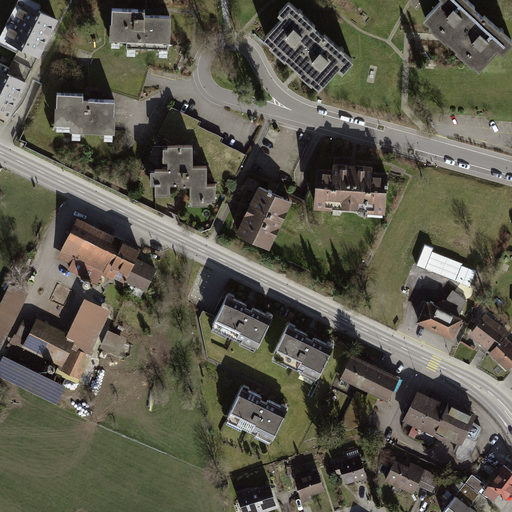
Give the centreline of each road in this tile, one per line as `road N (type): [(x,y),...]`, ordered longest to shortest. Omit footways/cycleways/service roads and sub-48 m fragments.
road 1 (secondary): [(0,152),(434,362),(485,390),(511,417)]
road 2 (residential): [(295,111),(511,169)]
road 3 (residential): [(295,111),(247,49),(229,44),(203,62),(208,86),(272,110)]
